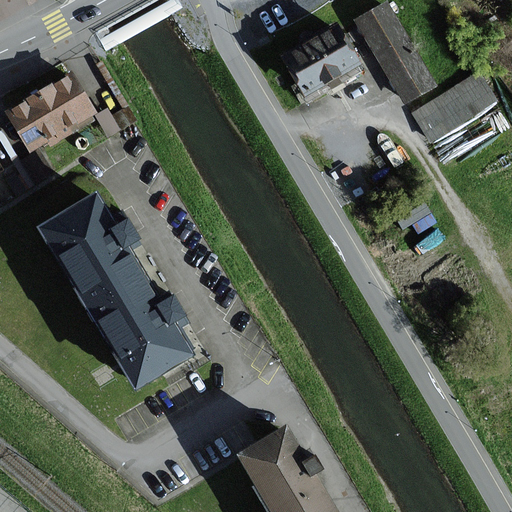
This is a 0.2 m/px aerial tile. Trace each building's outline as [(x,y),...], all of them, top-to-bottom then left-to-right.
[(358,21),(413,114),(441,97),(386,4),(358,21)] [(340,26),(283,57),(303,94),(360,63),(340,26)] [(496,103),(480,75),(441,97),(413,114),(430,141),(496,103)] [(9,112),(31,151),(96,114),(74,76),(9,112)] [(96,197),(44,228),(138,386),(190,355),(166,314),(120,238),(96,197)] [(283,431),(239,457),(271,511),(331,511),(306,469),(283,431)]
